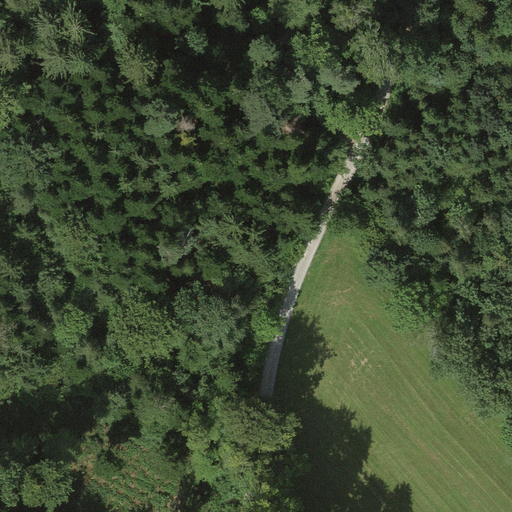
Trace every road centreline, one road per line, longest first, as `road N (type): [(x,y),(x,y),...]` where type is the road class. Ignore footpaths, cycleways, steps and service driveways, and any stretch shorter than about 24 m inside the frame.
road 1 (track): [(410,0),(367,137),(308,258),(247,511)]
road 2 (track): [(359,157),(300,0)]
